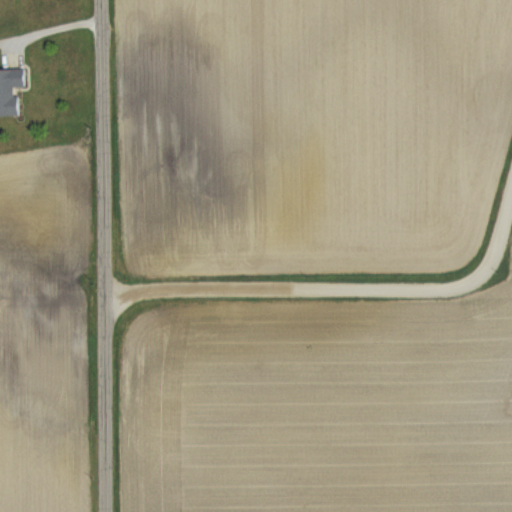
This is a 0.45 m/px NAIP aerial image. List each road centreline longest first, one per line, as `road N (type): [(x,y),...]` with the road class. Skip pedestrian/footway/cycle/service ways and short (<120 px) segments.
road 1 (tertiary): [(100,511),(95,0)]
road 2 (residential): [(100,296),(451,288),(474,281),(484,264),(511,171)]
